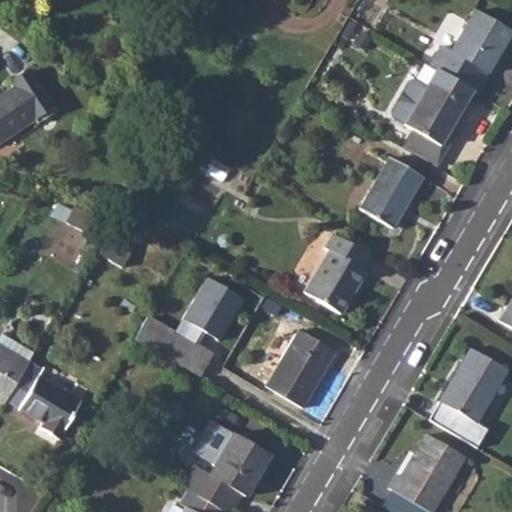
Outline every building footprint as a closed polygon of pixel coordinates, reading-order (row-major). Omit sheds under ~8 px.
[(440,44),(429,63),(477,92),(511,34),(511,33),(476,11),(452,51),(440,44)] [(37,125),(56,113),(30,73),(23,72),(12,79),(11,85),(13,88),(0,95),(0,142),(34,120),(37,125)] [(451,130),(472,96),(435,72),(423,90),(412,82),(408,82),(389,113),(391,120),(402,126),(401,129),(409,134),(400,149),(434,168),(456,133),(451,130)] [(183,137),(165,127),(154,145),(172,155),(183,137)] [(421,180),(388,160),(358,209),(391,230),(421,180)] [(105,223),(74,207),(65,222),(96,239),(105,223)] [(142,233),(120,220),(99,256),(121,269),(142,233)] [(357,271),(366,256),(331,235),(322,250),(327,253),(302,294),(339,316),(364,275),(357,271)] [(206,278),(173,333),(210,355),(243,300),(206,278)] [(511,293),(496,320),(511,330),(511,293)] [(134,340),(198,378),(211,356),(210,355),(173,333),(147,318),(134,340)] [(301,411),(334,354),(296,332),(263,389),(301,411)] [(0,337),(0,348),(26,364),(28,362),(31,356),(0,337)] [(0,401),(3,403),(5,401),(26,364),(0,348),(0,401)] [(475,425),(506,372),(469,350),(438,403),(475,425)] [(26,364),(5,401),(43,423),(39,430),(57,440),(79,404),(53,388),(37,379),(42,370),(28,362),(26,364)] [(53,388),(79,404),(87,389),(62,374),(53,388)] [(186,491),(221,511),(229,511),(240,494),(244,497),(268,456),(215,424),(196,456),(214,467),(209,475),(198,469),(185,490),(186,491)] [(426,511),(430,511),(463,458),(425,435),(414,454),(418,456),(404,480),(396,475),(387,489),(391,491),(426,511)] [(221,511),(186,491),(178,504),(185,508),(183,511),(184,511),(183,511),(221,511)] [(426,511),(391,491),(382,505),(392,511),(426,511)]
